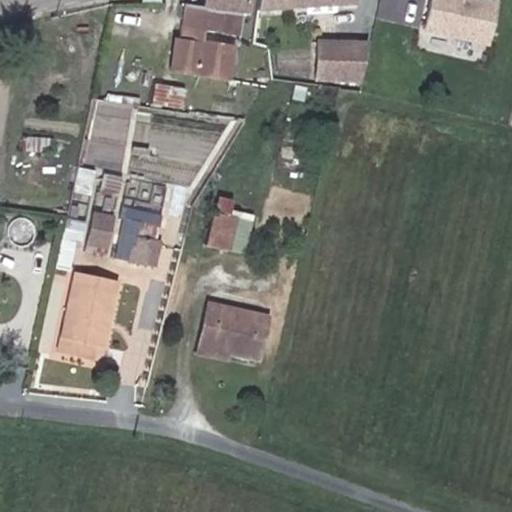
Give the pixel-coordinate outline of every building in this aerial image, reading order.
[(237,12),(239,0),(198,0),(197,7),(194,28),(225,34),(229,11),(237,12)] [(345,2),(344,0),(251,0),(250,9),(345,2)] [(489,0),(487,0),(423,0),(417,26),(479,41),(489,0)] [(161,70),(222,80),(228,45),(192,39),(194,28),(197,7),(179,3),(172,35),(168,34),(161,70)] [(327,80),(345,80),(362,81),(363,43),(294,42),(293,73),(321,75),(328,75),(327,80)] [(320,87),(333,90),(344,91),(345,80),(327,80),(328,75),(321,75),(320,87)] [(177,90),(148,83),(144,98),(173,105),(177,90)] [(228,247),(235,209),(210,204),(201,244),(228,247)] [(80,247),(105,252),(113,218),(88,213),(80,247)] [(134,230),(126,259),(153,267),(161,238),(134,230)] [(70,275),(56,340),(89,347),(92,335),(105,338),(116,285),(70,275)] [(191,351),(214,356),(248,364),(257,322),(200,310),(191,351)] [(213,371),(214,356),(191,351),(188,366),(213,371)]
